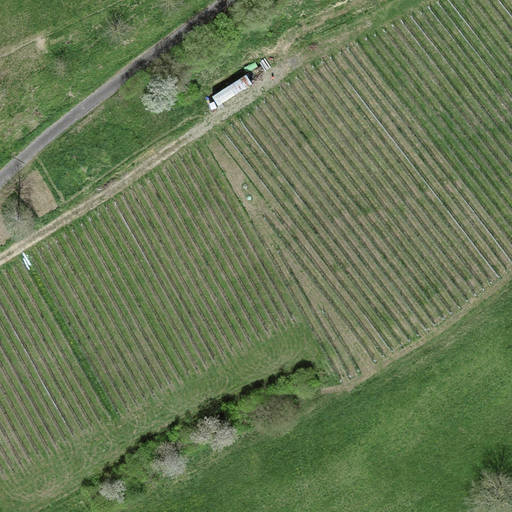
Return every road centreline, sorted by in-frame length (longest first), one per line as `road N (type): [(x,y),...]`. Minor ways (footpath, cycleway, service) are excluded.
road 1 (track): [(0,258),(283,69),(407,0)]
road 2 (track): [(0,180),(228,0)]
